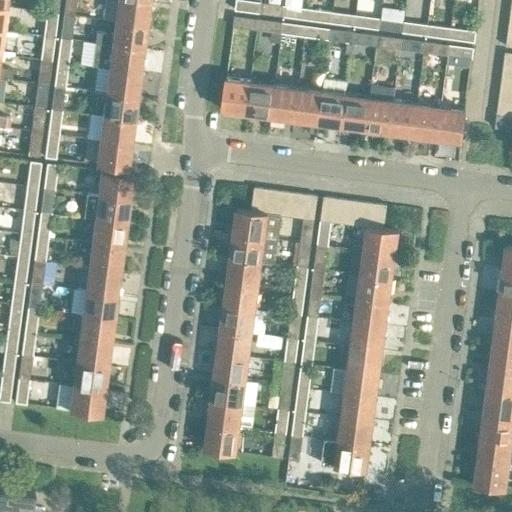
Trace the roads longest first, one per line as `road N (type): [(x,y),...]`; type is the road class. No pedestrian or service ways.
road 1 (residential): [(0,435),(143,452),(157,443),(195,145)]
road 2 (residential): [(436,481),(475,183)]
road 3 (residential): [(475,183),(195,145)]
road 4 (residential): [(475,183),(499,0)]
road 5 (residential): [(195,145),(212,0)]
